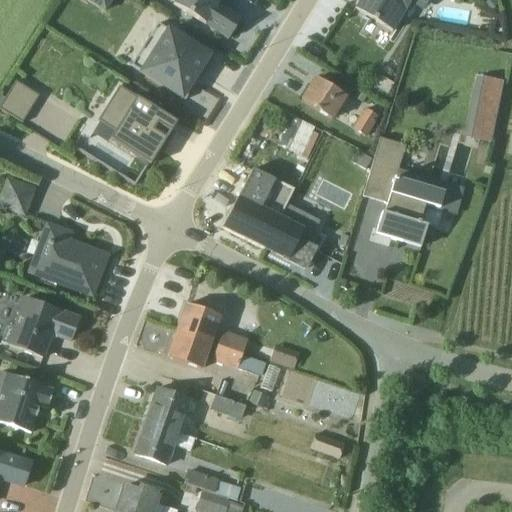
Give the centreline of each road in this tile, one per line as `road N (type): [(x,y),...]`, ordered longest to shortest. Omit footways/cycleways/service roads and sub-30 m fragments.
road 1 (unclassified): [(164,232),(66,511)]
road 2 (unclassified): [(312,0),(164,232)]
road 3 (residential): [(164,232),(390,353)]
road 4 (residential): [(0,149),(164,232)]
road 5 (residential): [(390,353),(362,511)]
road 6 (unclassified): [(390,353),(511,385)]
